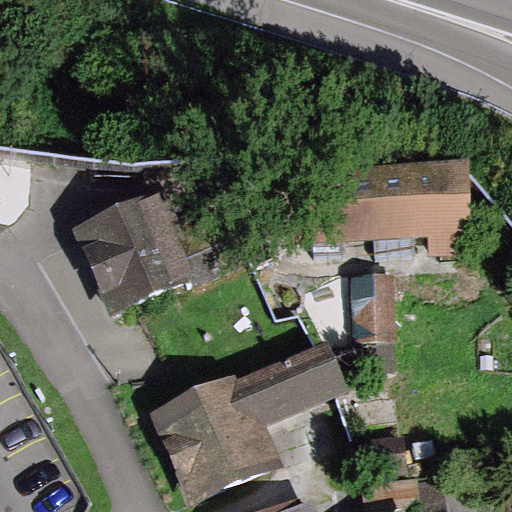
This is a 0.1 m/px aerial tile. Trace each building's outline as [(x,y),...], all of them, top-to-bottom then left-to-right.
[(477,233),(473,165),(301,176),(305,243),(477,233)] [(75,234),(111,311),(261,241),(243,202),(168,237),(151,199),(75,234)] [(387,278),(355,275),(349,340),(382,342),(387,278)] [(155,430),(184,501),(272,464),(255,426),(345,389),(331,356),(155,430)] [(349,444),(351,471),(399,468),(398,440),(349,444)]
